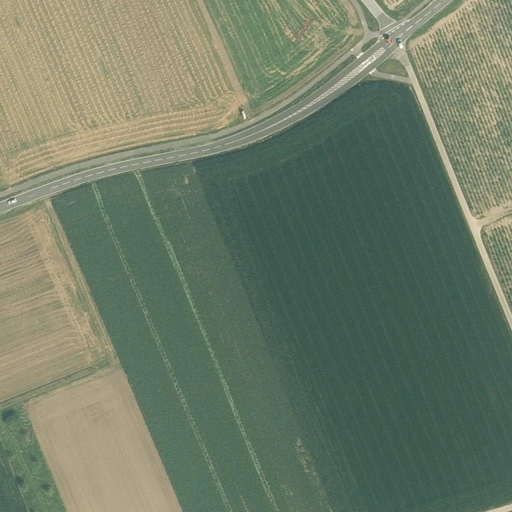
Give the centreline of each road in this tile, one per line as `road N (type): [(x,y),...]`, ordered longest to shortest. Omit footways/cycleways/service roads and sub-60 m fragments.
road 1 (tertiary): [(0,207),(260,132),(303,110),(397,38)]
road 2 (track): [(0,413),(115,365),(41,189)]
road 3 (track): [(472,226),(397,38)]
